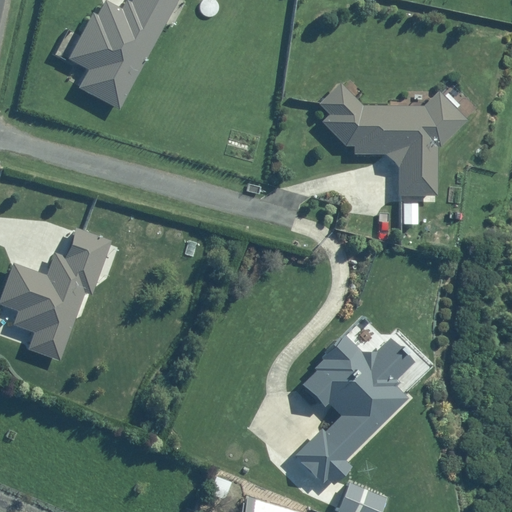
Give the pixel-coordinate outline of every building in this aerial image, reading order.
[(74,90),(115,112),(176,0),(126,0),(124,5),(120,3),(115,11),(101,3),(93,16),(87,13),(63,58),(85,70),(74,90)] [(315,106),(326,117),(319,123),(343,148),(351,148),(351,155),(381,156),(393,167),(394,199),(433,199),(433,148),(460,125),(434,95),(418,109),(357,106),(343,92),(335,84),(315,106)] [(24,353),(56,364),(80,295),(88,299),(108,242),(70,229),(60,258),(51,255),(44,276),(9,264),(0,291),(0,307),(14,313),(8,328),(30,336),(24,353)] [(344,461),(401,401),(391,389),(397,384),(393,380),(408,367),(385,340),(368,355),(357,355),(336,336),(319,354),(324,358),(296,387),(321,410),(327,404),(340,416),(321,436),(316,431),(290,458),(326,491),(349,466),(344,461)] [(221,509),(228,482),(210,477),(203,504),(221,509)] [(286,511),(241,500),(238,511),(286,511)]
